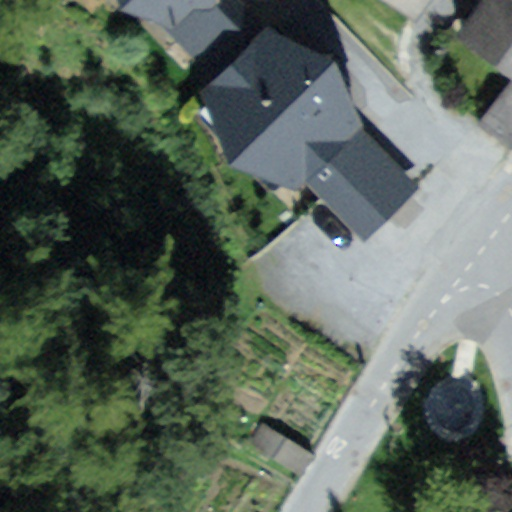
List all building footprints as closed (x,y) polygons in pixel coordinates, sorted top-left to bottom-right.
[(140,0),(145,12),(189,31),(219,0),(140,0)] [(390,0),(424,24),(441,0),(390,0)] [(511,0),(499,0),(469,45),(511,74),(511,79),(479,129),(511,151),(511,0)] [(283,36),(221,96),(259,168),(316,193),(371,245),(424,185),(372,141),(356,64),(283,36)] [(324,454),(276,429),(262,451),(309,479),(324,454)]
